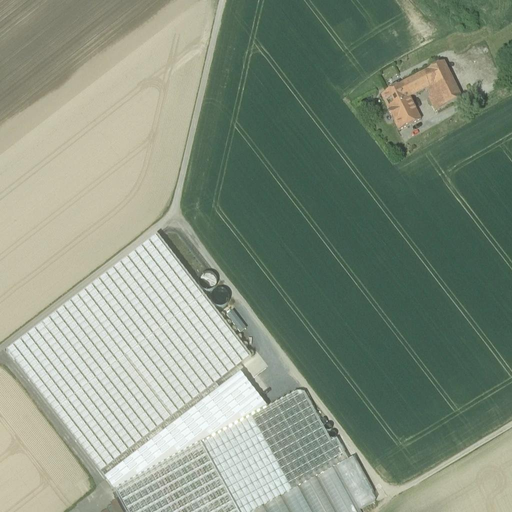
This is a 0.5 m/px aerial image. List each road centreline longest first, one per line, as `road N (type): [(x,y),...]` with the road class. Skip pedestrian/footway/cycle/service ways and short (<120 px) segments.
road 1 (track): [(178,221),(392,499),(511,432)]
road 2 (track): [(224,0),(178,221),(0,353)]
